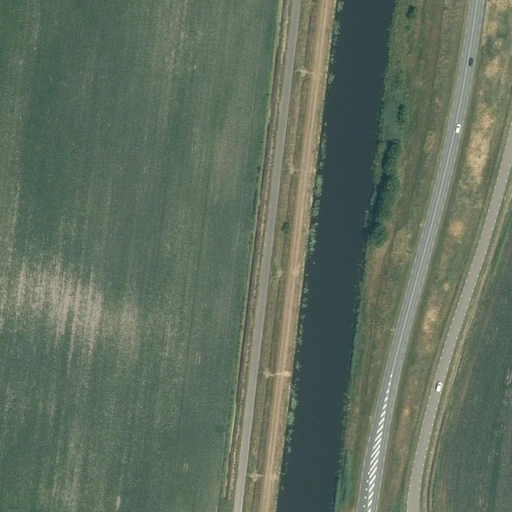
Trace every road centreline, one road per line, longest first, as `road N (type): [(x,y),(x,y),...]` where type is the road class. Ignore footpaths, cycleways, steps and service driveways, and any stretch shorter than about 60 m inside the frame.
road 1 (secondary): [(364,511),(476,0)]
road 2 (unclassified): [(234,511),(296,0)]
road 3 (unclassified): [(413,511),(430,412),(511,142)]
